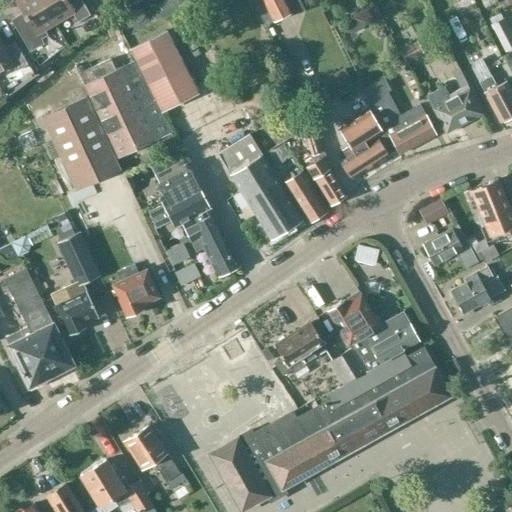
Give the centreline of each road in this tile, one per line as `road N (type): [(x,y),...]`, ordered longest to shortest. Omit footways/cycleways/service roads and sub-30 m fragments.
road 1 (residential): [(0,456),(380,198)]
road 2 (residential): [(511,433),(380,198)]
road 3 (residential): [(380,198),(456,160),(511,149)]
